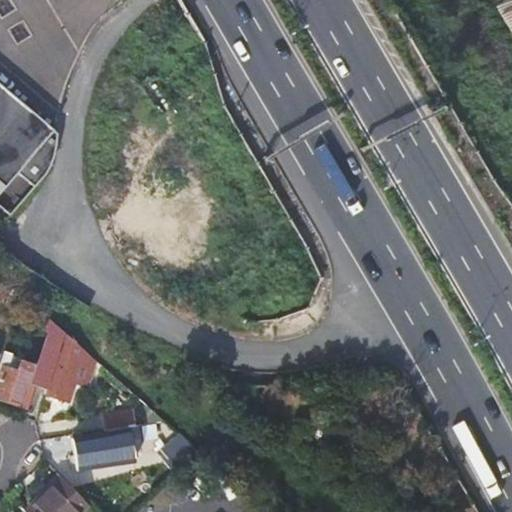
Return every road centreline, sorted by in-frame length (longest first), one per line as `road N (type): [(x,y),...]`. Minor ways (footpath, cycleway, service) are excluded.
road 1 (motorway): [(231,0),(511,487)]
road 2 (motorway): [(511,326),(321,0)]
